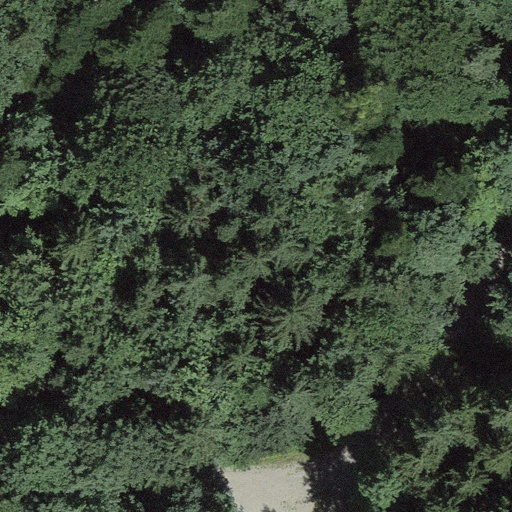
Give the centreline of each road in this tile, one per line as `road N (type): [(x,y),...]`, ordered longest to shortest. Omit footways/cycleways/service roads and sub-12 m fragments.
road 1 (track): [(0,411),(342,511)]
road 2 (track): [(344,507),(511,256)]
